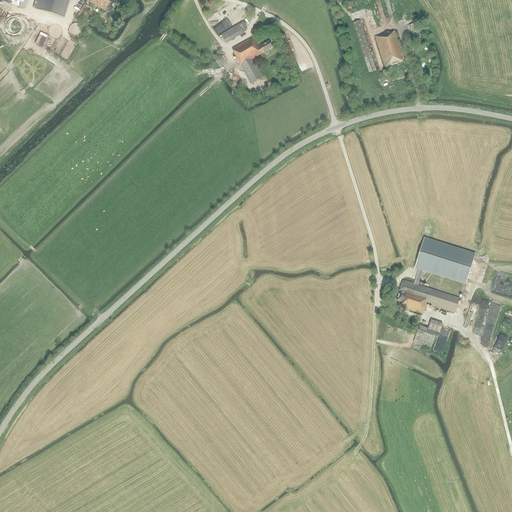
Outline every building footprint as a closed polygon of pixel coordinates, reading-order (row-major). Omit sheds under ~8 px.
[(19,0),(17,5),(27,8),(29,0),(19,0)] [(69,0),(35,0),(34,5),(36,6),(35,9),(64,18),(69,0)] [(110,13),(117,0),(90,0),(89,2),(110,13)] [(353,1),(347,3),(349,11),(356,10),(353,1)] [(89,7),(84,4),(76,17),(81,20),(89,7)] [(24,18),(25,15),(20,13),(18,17),(14,15),(11,25),(13,26),(11,32),(23,36),(30,20),(24,18)] [(221,21),(226,29),(235,23),(230,16),(221,21)] [(369,73),(376,70),(360,20),(353,23),(369,73)] [(421,35),(424,34),(419,21),(409,25),(414,38),(415,40),(422,37),(421,35)] [(243,22),(239,24),(221,34),(227,43),(231,41),(244,33),(247,29),(243,22)] [(265,23),(256,28),(258,33),(267,28),(265,23)] [(385,67),(403,61),(401,55),(403,55),(395,31),(390,33),(390,32),(375,37),(385,67)] [(235,53),(234,54),(241,66),(251,84),(264,76),(253,59),(273,47),(269,41),(259,47),(253,37),(232,49),(235,53)] [(221,68),(228,63),(223,56),(216,61),(221,68)] [(419,269),(414,284),(418,285),(423,270),(466,283),(475,255),(424,239),(415,267),(419,269)] [(403,280),(396,301),(400,302),(399,306),(423,314),(425,309),(426,310),(427,304),(455,313),(459,298),(418,285),(414,284),(403,280)] [(437,333),(439,334),(443,324),(431,320),(428,329),(437,333)] [(437,333),(428,329),(419,326),(415,338),(413,342),(431,349),(433,345),(437,333)]
